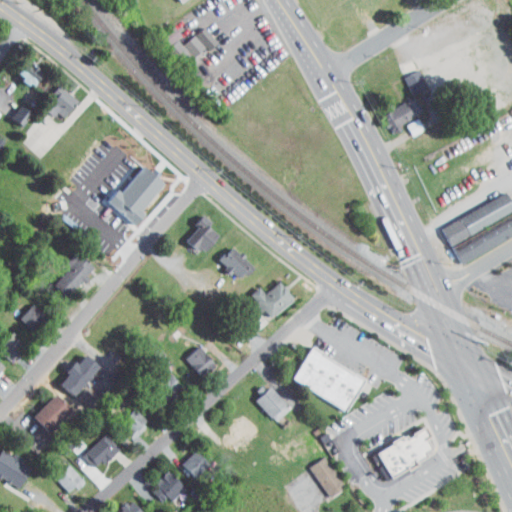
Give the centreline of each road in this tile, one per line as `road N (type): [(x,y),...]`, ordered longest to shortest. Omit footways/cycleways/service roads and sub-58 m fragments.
road 1 (primary): [(0,6),(338,285),(465,360)]
road 2 (residential): [(338,285),(88,511)]
road 3 (residential): [(208,175),(0,402)]
road 4 (primary): [(413,246),(326,72),(280,0)]
road 5 (residential): [(326,72),(447,0)]
